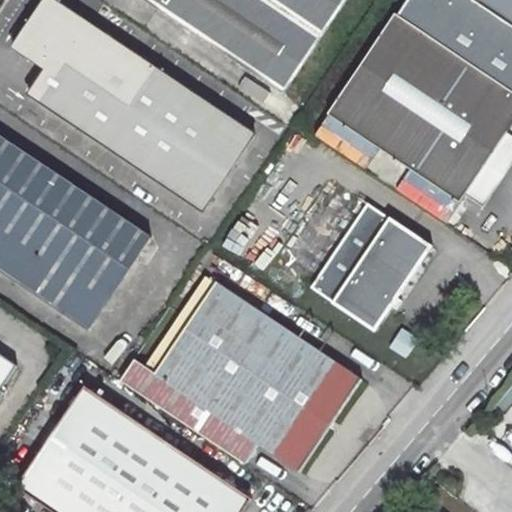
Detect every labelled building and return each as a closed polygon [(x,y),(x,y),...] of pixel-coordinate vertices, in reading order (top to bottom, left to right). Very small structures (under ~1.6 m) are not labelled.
[(32,91),(207,208),(258,130),(61,0),(53,0),(22,49),(48,67),(32,91)] [(146,0),(285,93),(348,0),(146,0)] [(394,12),(328,111),(461,199),(511,123),(511,55),(430,0),(407,0),(398,14),(394,12)] [(511,0),(430,0),(511,55),(511,0)] [(55,172),(0,136),(0,271),(89,332),(153,238),(55,172)] [(433,244),(369,202),(315,286),(377,327),(433,244)] [(152,377),(131,363),(120,379),(246,463),(257,448),(299,475),(361,383),(214,285),(152,377)] [(0,352),(0,401),(23,368),(0,352)] [(246,511),(253,501),(88,388),(22,484),(62,511),(246,511)] [(423,473),(410,488),(408,490),(416,498),(421,492),(424,494),(434,482),(423,473)]
